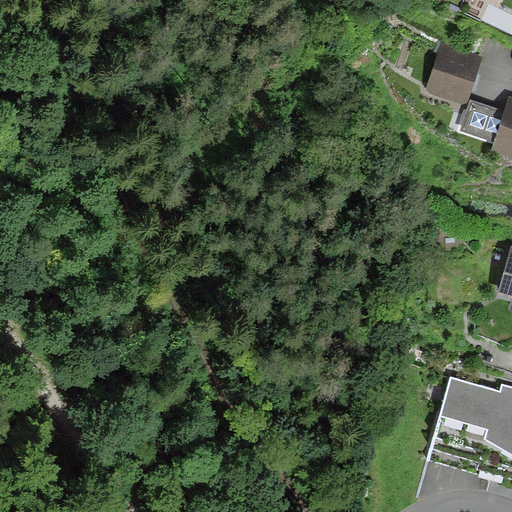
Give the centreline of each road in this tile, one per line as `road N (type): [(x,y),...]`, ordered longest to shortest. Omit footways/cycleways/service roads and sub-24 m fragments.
road 1 (track): [(38,0),(106,169),(196,348),(296,511)]
road 2 (track): [(128,511),(0,329)]
